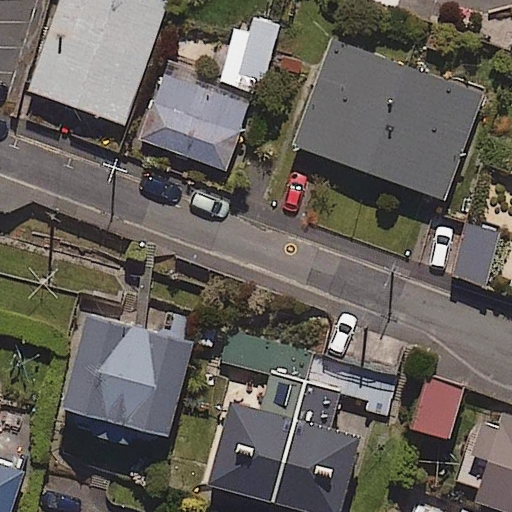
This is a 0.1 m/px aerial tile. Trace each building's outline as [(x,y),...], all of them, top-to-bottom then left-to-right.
[(162,0),(57,0),(29,89),(124,119),(162,0)] [(217,77),(252,90),(276,23),(242,10),(217,77)] [(482,94),(332,34),(291,139),(440,198),(482,94)] [(252,90),(217,77),(167,59),(139,136),(224,167),(252,90)] [(161,435),(193,335),(89,301),(57,401),(102,416),(96,432),(131,443),(136,427),(161,435)] [(398,377),(248,335),(240,364),(269,372),(261,401),(227,392),(203,477),(327,511),(335,511),(358,432),(329,424),(336,397),(388,411),(398,377)] [(463,384),(429,372),(412,424),(446,435),(463,384)] [(511,411),(503,407),(495,426),(480,419),(468,448),(481,453),(466,492),(511,510),(511,411)] [(0,511),(4,511),(20,462),(0,455),(0,511)]
